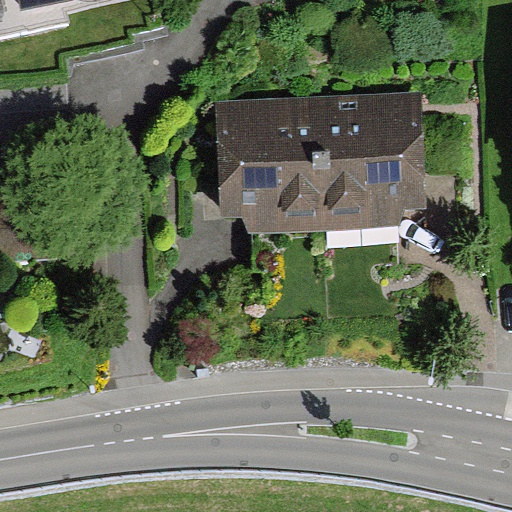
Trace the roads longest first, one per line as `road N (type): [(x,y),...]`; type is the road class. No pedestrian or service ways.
road 1 (residential): [(137,439),(121,114),(212,4)]
road 2 (tertiary): [(137,439),(351,431),(511,461)]
road 3 (tertiary): [(0,462),(137,439)]
